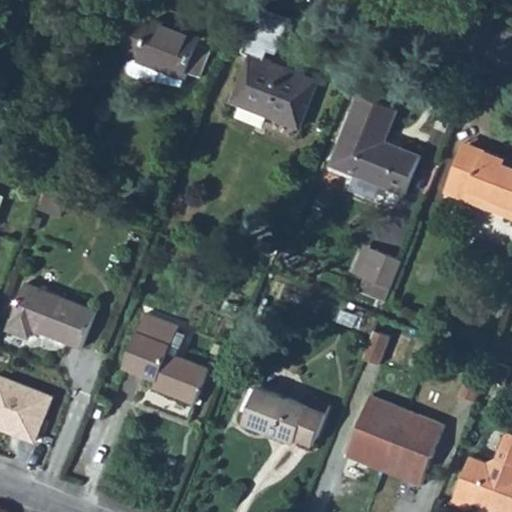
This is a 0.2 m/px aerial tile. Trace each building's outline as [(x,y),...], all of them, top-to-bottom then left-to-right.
[(109,39),(127,46),(138,18),(120,11),(109,39)] [(138,18),(127,46),(130,47),(142,51),(140,56),(138,60),(135,60),(131,62),(130,65),(129,67),(130,70),(132,73),(134,75),(142,78),(182,86),(188,69),(201,74),(211,47),(199,42),(201,35),(155,17),(152,24),(138,18)] [(130,47),(128,51),(140,56),(142,51),(130,47)] [(250,55),(232,100),(301,127),(318,81),(250,55)] [(0,68),(0,89),(4,92),(10,76),(14,77),(15,74),(0,68)] [(383,152),(387,142),(398,109),(360,94),(332,164),(406,193),(420,155),(403,148),(400,159),(383,152)] [(403,148),(387,142),(383,152),(400,159),(403,148)] [(465,143),(463,147),(483,156),(485,151),(465,143)] [(483,156),(463,147),(445,191),(511,217),(511,166),(506,164),(507,160),(485,151),(483,156)] [(48,194),(42,208),(61,216),(66,202),(48,194)] [(352,272),(364,276),(375,248),(363,243),(352,272)] [(375,248),(364,276),(389,287),(401,258),(375,248)] [(26,283),(8,328),(29,337),(33,328),(82,347),(96,310),(26,283)] [(387,293),(362,283),(356,299),(381,309),(387,293)] [(146,313),(125,366),(160,380),(159,384),(173,390),(172,393),(195,402),(209,368),(169,352),(179,325),(146,313)] [(390,334),(374,328),(363,356),(379,362),(390,334)] [(487,371),(485,377),(504,385),(511,366),(492,358),(487,371)] [(487,371),(473,366),(462,394),(476,399),(485,377),(487,371)] [(54,395),(0,373),(0,429),(36,443),(54,395)] [(245,420),(263,428),(265,423),(280,429),(278,434),(295,441),(298,436),(315,442),(326,412),(259,385),(245,420)] [(445,422),(371,393),(347,453),(422,482),(445,422)] [(265,423),(263,428),(278,434),(280,429),(265,423)] [(471,456),(453,502),(471,509),(475,501),(503,511),(511,511),(511,431),(508,429),(496,458),(485,461),(471,456)]
